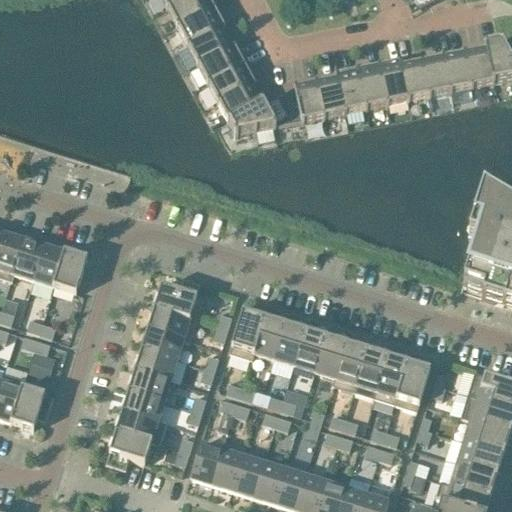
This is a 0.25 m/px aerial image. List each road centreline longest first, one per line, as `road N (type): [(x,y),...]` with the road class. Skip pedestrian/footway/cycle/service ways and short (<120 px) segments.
road 1 (residential): [(511,346),(121,229)]
road 2 (residential): [(50,476),(121,229)]
road 3 (residential): [(402,32),(280,56),(250,0)]
